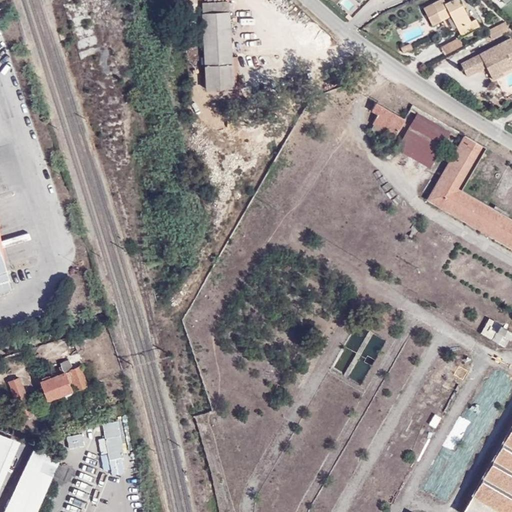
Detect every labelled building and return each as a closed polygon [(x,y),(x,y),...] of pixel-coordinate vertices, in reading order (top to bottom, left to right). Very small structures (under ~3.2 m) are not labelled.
[(451,31),(457,28),(471,21),(459,0),(450,0),(446,3),(444,0),(437,0),(423,8),(432,24),(444,18),(451,31)] [(201,3),(202,14),(229,13),(228,1),(201,3)] [(207,88),(233,87),(231,57),(229,13),(202,14),(207,88)] [(479,25),(476,18),(471,21),(457,28),(461,36),(479,25)] [(492,38),(510,29),(505,21),(488,30),(492,38)] [(511,36),(460,63),(467,76),(486,66),(493,79),(511,68),(511,36)] [(457,39),(442,48),(446,55),(462,46),(457,39)] [(373,122),(395,136),(406,118),(376,101),(372,110),(378,114),(373,122)] [(411,126),(443,144),(450,131),(418,112),(411,126)] [(396,151),(428,169),(440,148),(408,129),(396,151)] [(511,218),(461,189),(486,146),(465,134),(428,198),(511,245),(511,218)] [(504,346),(511,331),(489,318),(481,332),(504,346)] [(65,371),(62,365),(38,375),(50,406),(74,396),(67,377),(72,375),(77,389),(88,384),(80,365),(65,371)] [(33,411),(20,377),(9,382),(19,406),(13,408),(16,417),(33,411)] [(100,439),(106,477),(125,474),(116,422),(100,425),(103,438),(100,439)] [(511,511),(511,425),(461,511),(511,511)] [(0,483),(19,439),(0,431),(0,483)] [(67,450),(83,447),(81,434),(65,437),(67,450)] [(36,511),(60,457),(33,445),(1,511),(36,511)]
